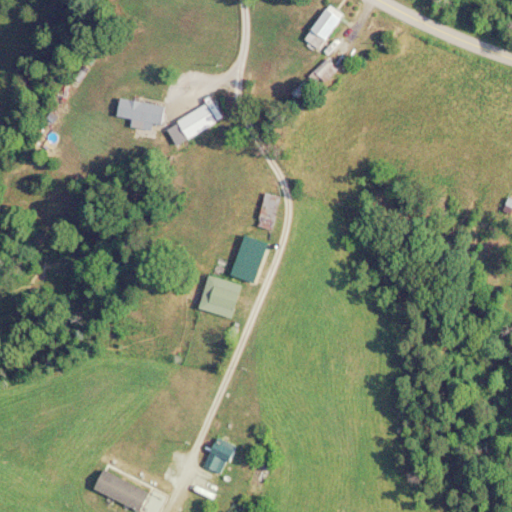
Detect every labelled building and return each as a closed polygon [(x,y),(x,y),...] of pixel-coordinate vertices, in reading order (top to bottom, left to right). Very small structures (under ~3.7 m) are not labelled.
[(316,49),(342,17),(329,6),(303,38),(316,49)] [(164,106),(119,100),(117,119),(162,125),(164,106)] [(178,123),(183,131),(188,128),(193,136),(216,123),(205,106),(178,123)] [(271,232),(280,198),(265,194),(256,228),(271,232)] [(241,285),(208,276),(199,309),(232,319),(241,285)] [(205,470),(225,476),(234,444),(214,439),(205,470)] [(139,511),(140,511),(149,493),(102,471),(93,491),(139,511)]
